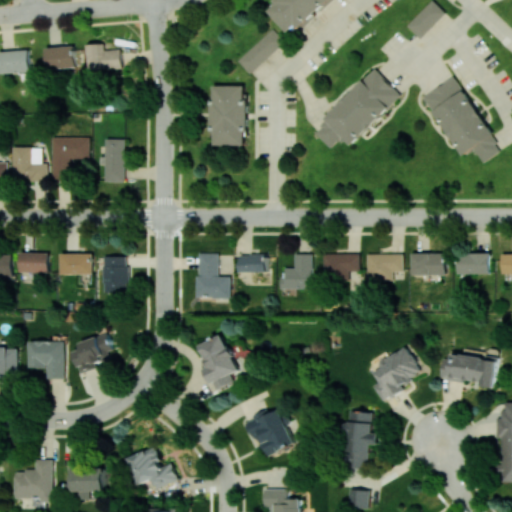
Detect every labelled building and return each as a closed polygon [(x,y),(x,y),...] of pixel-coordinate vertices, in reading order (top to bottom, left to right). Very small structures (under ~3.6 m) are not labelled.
[(276,0),(279,3),(271,10),(293,34),(331,0),(276,0)] [(432,0),(408,24),(421,38),(447,12),(435,0),(432,0)] [(285,40),(272,27),(239,60),(251,73),(285,40)] [(122,48),(106,49),(105,43),(91,43),(91,70),(123,69),(122,48)] [(47,46),(48,68),(76,67),(76,45),(47,46)] [(30,49),(0,50),(1,72),(31,71),(30,49)] [(402,94),(376,68),(313,129),(330,147),(342,135),(351,144),(402,94)] [(503,149),(456,75),(424,95),(463,156),(475,148),(484,162),(503,149)] [(247,85),(213,85),(213,144),(247,144),(247,85)] [(90,135),(53,136),(55,179),(72,179),(72,158),(91,157),(90,135)] [(126,181),(127,137),(107,137),(107,155),(102,155),(101,164),(107,164),(106,180),(126,181)] [(49,178),(49,162),(43,162),(43,146),(14,147),(15,179),(49,178)] [(0,179),(9,179),(9,161),(0,160),(0,179)] [(20,271),(50,271),(50,252),(21,251),(20,271)] [(0,252),(0,276),(14,276),(13,253),(0,252)] [(93,253),(62,252),(61,273),(93,273),(93,253)] [(220,252),(199,252),(199,296),(232,297),(232,275),(219,275),(220,252)] [(281,288),(314,287),(313,252),(296,253),(296,266),(286,266),(286,276),(281,276),(281,288)] [(325,252),(324,279),(350,280),(351,270),(361,270),(361,253),(325,252)] [(448,252),(413,252),(413,274),(447,274),(448,252)] [(458,252),(458,272),(491,273),(491,253),(458,252)] [(511,272),(511,252),(503,252),(503,273),(511,272)] [(242,271),(269,271),(269,253),(242,253),(242,271)] [(405,253),(369,253),(368,279),(394,280),(394,270),(405,270),(405,253)] [(129,255),(104,256),(105,292),(129,291),(129,255)] [(83,348),(76,350),(82,371),(100,366),(99,361),(116,356),(108,333),(81,341),(83,348)] [(240,370),(225,333),(198,344),(217,389),(233,382),(230,374),(240,370)] [(29,367),(49,367),(48,377),(66,378),(66,340),(30,340),(29,367)] [(375,384),(384,399),(426,373),(408,344),(380,362),(383,367),(377,371),(382,380),(375,384)] [(0,376),(19,377),(19,347),(0,346),(0,376)] [(497,387),(500,357),(453,351),(452,358),(445,357),(443,377),(483,382),(483,385),(497,387)] [(511,400),(505,401),(505,417),(499,417),(499,436),(502,436),(501,480),(511,480),(511,400)] [(269,455),(296,442),(280,408),(270,413),(269,409),(247,419),(255,437),(260,435),(269,455)] [(345,466),(370,468),(372,443),(379,444),(380,432),(374,432),(375,412),(352,410),(351,423),(349,423),(345,466)] [(129,456),(139,484),(154,478),(158,487),(179,480),(173,461),(164,465),(157,446),(129,456)] [(55,502),(54,458),(37,459),(37,469),(17,469),(17,497),(33,497),(33,502),(55,502)] [(106,467),(85,467),(86,460),(73,460),(72,498),(92,498),(92,490),(106,490),(106,467)] [(292,487),(266,487),(266,510),(277,511),(303,511),(303,497),(292,497),(292,487)] [(371,489),(352,488),(351,506),(370,507),(371,489)]
